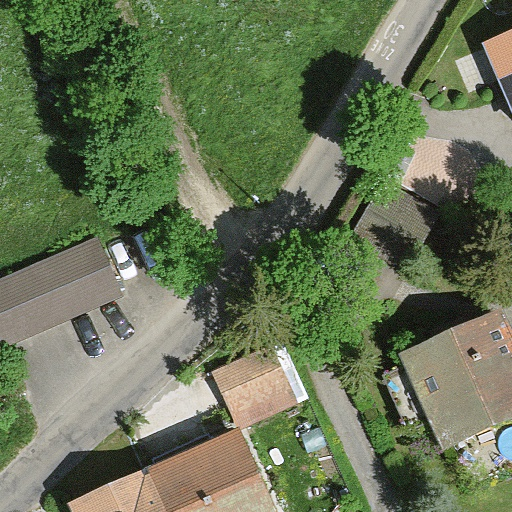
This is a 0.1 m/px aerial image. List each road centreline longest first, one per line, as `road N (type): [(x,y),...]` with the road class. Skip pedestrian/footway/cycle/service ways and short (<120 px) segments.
road 1 (unclassified): [(425,0),(267,258),(0,511)]
road 2 (track): [(105,0),(249,275)]
road 3 (trunk): [(0,135),(214,0)]
